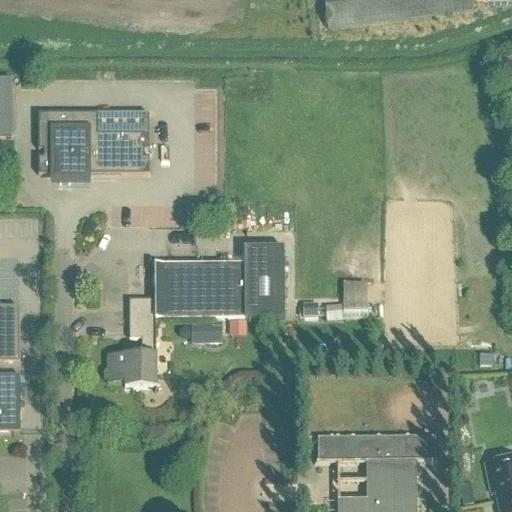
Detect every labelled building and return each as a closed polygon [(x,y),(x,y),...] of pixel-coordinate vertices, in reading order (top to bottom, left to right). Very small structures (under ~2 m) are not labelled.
[(322,0),(326,34),(472,16),(470,0),(322,0)] [(0,143),(11,144),(10,85),(0,85),(0,143)] [(142,163),(142,155),(147,155),(147,119),(36,119),(36,156),(42,156),(42,163),(37,163),(36,181),(52,181),(52,185),(58,185),(58,189),(68,190),(68,185),(84,185),(84,181),(147,180),(147,163),(142,163)] [(109,361),(109,389),(126,389),(126,394),(156,394),(156,398),(157,398),(157,394),(157,325),(245,325),(284,324),(284,253),(245,253),(245,269),(165,270),(156,270),(156,267),(155,267),(155,306),(130,306),(131,345),(143,345),(143,361),(109,361)] [(121,310),(94,309),(93,341),(120,342),(121,310)] [(316,310),(301,310),(301,324),(316,324),(316,310)] [(0,437),(19,437),(18,382),(0,382),(0,370),(15,370),(18,370),(18,349),(18,348),(18,337),(18,329),(18,328),(18,314),(15,314),(0,314),(0,437)] [(203,327),(203,348),(222,348),(222,327),(203,327)] [(493,372),(493,360),(481,359),(481,372),(493,372)] [(336,469),(336,511),(415,511),(415,468),(434,468),(434,442),(317,443),(317,469),(336,469)] [(511,511),(511,461),(484,468),(490,497),(494,496),(497,511),(511,511)] [(490,511),(482,496),(460,507),(462,511),(490,511)]
